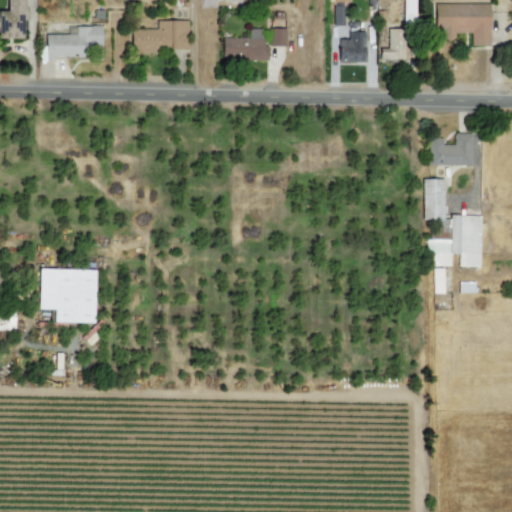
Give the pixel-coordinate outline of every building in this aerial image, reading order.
[(22,0),(5,0),(6,11),(0,11),(0,38),(22,38),(22,0)] [(413,0),(401,0),(402,22),(414,22),(413,0)] [(488,3),(433,4),(433,40),(453,39),(453,33),(469,33),(469,46),(488,46),(488,3)] [(332,26),(342,25),(342,19),(342,6),(332,7),(332,26)] [(187,49),(186,20),(155,21),(155,29),(129,29),(130,53),(157,53),(157,49),(187,49)] [(43,35),(43,58),(88,58),(88,50),(101,50),(100,26),(75,26),(75,34),(43,35)] [(268,46),(284,46),(284,28),(267,29),(268,46)] [(247,38),(221,37),(220,59),(266,60),(266,45),(262,45),(263,29),(247,29),(247,38)] [(379,60),(403,59),(403,29),(386,29),(386,48),(379,49),(379,60)] [(337,39),(336,62),(363,63),(364,32),(346,31),(346,39),(337,39)] [(426,165),(469,166),(470,134),(452,133),(452,145),(440,145),(441,138),(427,138),(426,165)] [(441,179),(420,179),(421,223),(435,223),(435,230),(446,230),(446,217),(442,217),(441,179)] [(479,216),(449,215),(448,240),(425,240),(424,265),(449,266),(449,254),(457,254),(457,267),(477,267),(479,216)] [(52,322),(92,323),(93,270),(37,269),(36,309),(52,309),(52,322)] [(0,329),(13,330),(13,312),(0,312),(0,329)]
